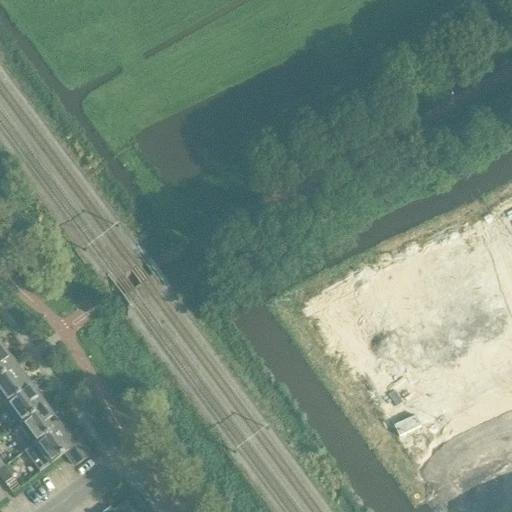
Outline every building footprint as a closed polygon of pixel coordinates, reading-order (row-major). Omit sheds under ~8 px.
[(380,276),(368,281),(373,292),(384,287),(397,320),(386,324),(391,335),(401,330),(412,359),(403,363),(407,374),(417,370),(417,371),(511,332),(511,329),(489,276),(483,264),(491,261),(486,250),(479,253),(474,240),(464,245),(462,241),(379,275),(380,276)] [(1,346),(0,346),(0,378),(15,367),(1,346)] [(15,367),(0,378),(0,398),(5,405),(30,387),(15,367)] [(30,387),(5,405),(20,426),(45,407),(30,387)] [(45,407),(20,426),(35,445),(60,427),(45,407)] [(35,445),(25,453),(40,473),(45,469),(50,466),(65,455),(65,454),(68,458),(74,467),(75,467),(78,465),(90,456),(80,442),(74,446),(60,427),(35,445)] [(0,478),(4,484),(12,478),(5,467),(0,470),(0,478)] [(132,511),(126,503),(113,511),(132,511)]
